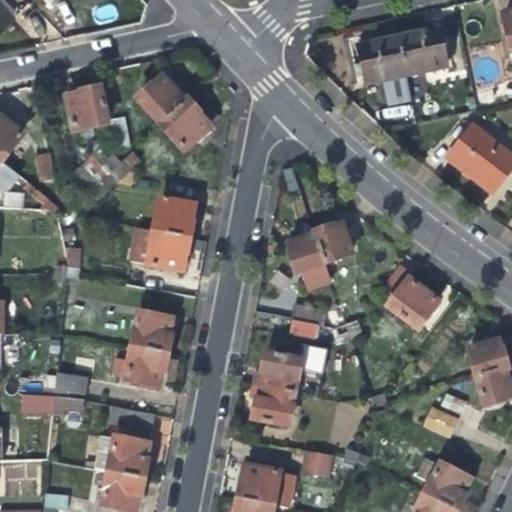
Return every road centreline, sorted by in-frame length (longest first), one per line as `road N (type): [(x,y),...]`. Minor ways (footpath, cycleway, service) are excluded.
road 1 (residential): [(186,511),(257,136),(281,98)]
road 2 (residential): [(281,98),(366,174),(511,283)]
road 3 (residential): [(212,25),(0,70)]
